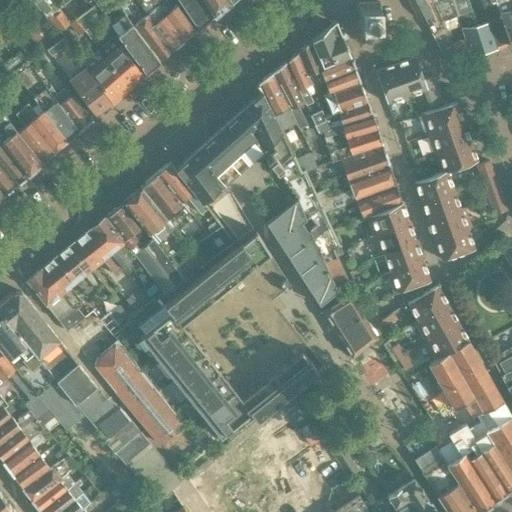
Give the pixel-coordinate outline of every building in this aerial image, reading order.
[(66,0),(32,0),(58,31),(69,23),(57,7),(66,0)] [(117,3),(115,0),(93,0),(103,13),(117,3)] [(137,0),(147,14),(173,49),(184,40),(154,0),(137,0)] [(165,0),(154,0),(184,40),(195,31),(177,5),(172,9),(165,0)] [(178,0),(197,29),(213,16),(202,0),(178,0)] [(202,0),(213,16),(231,1),(230,0),(202,0)] [(413,0),(424,21),(439,51),(445,62),(457,57),(451,46),(440,21),(430,0),(413,0)] [(430,0),(440,21),(457,16),(451,0),(430,0)] [(451,0),(457,16),(470,11),(466,0),(451,0)] [(493,0),(479,0),(488,23),(498,50),(511,45),(494,1),(493,0)] [(511,0),(497,0),(494,1),(511,45),(511,47),(511,46),(511,0)] [(379,2),(354,3),(356,28),(360,27),(360,37),(372,36),(371,27),(380,26),(379,2)] [(122,10),(124,13),(159,61),(171,51),(173,49),(147,14),(145,16),(137,23),(126,8),(122,10)] [(159,61),(124,13),(111,23),(125,41),(125,45),(145,72),(159,61)] [(81,14),(75,18),(84,30),(89,26),(81,14)] [(84,30),(75,18),(69,23),(78,34),(84,30)] [(326,28),(311,40),(321,67),(349,56),(344,41),(341,35),(335,21),(326,28)] [(488,23),(474,26),(483,52),(497,49),(497,50),(498,50),(488,23)] [(474,26),(461,28),(465,41),(469,54),(483,52),(474,26)] [(99,50),(104,58),(127,88),(143,74),(114,37),(99,50)] [(46,50),(51,56),(67,44),(63,39),(46,50)] [(310,41),(297,52),(310,84),(310,85),(318,82),(319,83),(320,82),(316,71),(322,69),(321,67),(311,40),(310,41)] [(465,41),(451,46),(457,57),(469,54),(465,41)] [(127,88),(104,58),(99,50),(83,64),(111,102),(127,88)] [(297,52),(285,62),(303,103),(304,102),(305,105),(313,102),(306,88),(305,86),(310,84),(297,52)] [(322,69),(316,71),(320,82),(324,81),(355,70),(354,67),(349,56),(321,67),(322,69)] [(415,57),(395,64),(406,96),(423,90),(426,89),(425,88),(423,80),(415,57)] [(285,62),(272,72),(294,124),(295,124),(298,130),(307,125),(298,105),(303,103),(285,62)] [(406,96),(395,64),(378,71),(389,102),(406,96)] [(69,80),(95,114),(111,102),(85,68),(69,80)] [(26,88),(35,81),(25,69),(15,76),(20,82),(26,88)] [(355,70),(324,81),(324,82),(328,92),(329,93),(360,82),(358,77),(357,75),(355,70)] [(257,83),(255,85),(261,91),(281,130),(294,124),(272,72),(257,83)] [(7,92),(20,82),(15,76),(3,87),(7,92)] [(432,76),(423,80),(425,88),(435,84),(432,76)] [(328,92),(322,94),(331,114),(337,112),(368,103),(360,82),(329,93),(328,92)] [(435,84),(425,88),(426,89),(423,90),(425,95),(437,90),(435,84)] [(46,88),(33,98),(43,110),(43,109),(67,140),(78,130),(58,104),(53,98),(48,90),(46,88)] [(51,88),(48,90),(53,98),(57,95),(51,88)] [(57,95),(53,98),(58,104),(72,94),(65,89),(57,95)] [(437,90),(425,95),(427,101),(439,96),(437,90)] [(170,161),(169,162),(201,202),(213,192),(224,182),(235,172),(264,147),(270,154),(271,153),(281,165),(293,155),(282,131),(282,132),(281,130),(261,91),(254,97),(205,139),(195,149),(185,157),(181,161),(182,161),(176,167),(170,161)] [(72,94),(58,104),(78,130),(91,119),(72,94)] [(441,102),(439,96),(427,101),(429,107),(441,102)] [(455,102),(420,114),(427,134),(431,133),(463,122),(455,102)] [(325,121),(315,126),(318,133),(322,132),(328,131),(328,129),(342,125),(373,116),(368,103),(337,112),(340,120),(329,123),(328,120),(325,121)] [(28,104),(21,109),(55,151),(67,140),(43,109),(43,110),(37,115),(28,104)] [(21,109),(14,115),(24,126),(18,132),(42,162),(55,151),(21,109)] [(320,110),(310,115),(315,126),(325,121),(320,110)] [(1,112),(0,112),(0,133),(4,138),(1,141),(28,174),(31,171),(42,162),(18,132),(1,112)] [(328,131),(322,132),(324,138),(331,136),(336,134),(336,133),(343,131),(345,139),(377,130),(374,119),(373,116),(342,125),(328,129),(328,131)] [(463,122),(431,133),(437,152),(469,141),(463,122)] [(333,143),(326,145),(328,152),(331,161),(336,160),(340,159),(351,154),(350,153),(382,143),(377,130),(345,139),(348,147),(340,149),(338,141),(333,143)] [(0,166),(16,184),(28,174),(1,141),(1,140),(0,139),(0,166)] [(437,152),(434,153),(440,172),(444,171),(444,172),(446,172),(476,161),(469,141),(437,152)] [(342,175),(330,179),(333,187),(348,181),(389,165),(384,149),(382,143),(350,153),(351,154),(340,159),(342,165),(346,176),(343,177),(342,175)] [(270,154),(264,159),(275,171),(281,165),(271,153),(270,154)] [(281,165),(275,171),(295,200),(296,200),(312,187),(304,169),(300,171),(293,155),(281,165)] [(476,165),(478,172),(491,168),(488,161),(476,165)] [(169,162),(156,173),(180,203),(186,198),(199,214),(206,209),(201,202),(169,162)] [(328,189),(315,194),(321,207),(323,212),(338,206),(354,199),(355,199),(395,184),(389,165),(348,181),(351,190),(338,195),(331,197),(328,189)] [(0,190),(3,195),(16,184),(0,166),(0,190)] [(478,172),(481,179),(493,175),(491,168),(478,172)] [(440,172),(414,182),(421,202),(453,190),(446,172),(444,172),(444,171),(440,172)] [(156,173),(140,187),(165,219),(175,231),(188,221),(183,215),(188,211),(180,203),(156,173)] [(481,179),(483,185),(495,181),(493,175),(481,179)] [(483,185),(485,192),(498,188),(495,181),(483,185)] [(395,184),(355,199),(356,202),(362,218),(366,217),(370,215),(401,203),(396,187),(395,184)] [(140,187),(122,202),(140,224),(142,226),(148,234),(152,239),(183,278),(201,264),(201,265),(202,264),(189,248),(175,231),(165,219),(140,187)] [(295,200),(266,223),(277,241),(321,207),(315,194),(312,187),(296,200),(295,200)] [(485,192),(489,202),(501,197),(498,188),(485,192)] [(453,190),(421,202),(428,221),(460,210),(453,190)] [(489,202),(491,208),(503,204),(501,197),(489,202)] [(122,202),(105,216),(122,240),(121,241),(122,243),(122,244),(132,254),(133,254),(143,246),(131,231),(140,224),(122,202)] [(370,215),(366,217),(373,235),(376,234),(408,223),(401,203),(370,215)] [(503,204),(491,208),(493,215),(506,211),(503,204)] [(330,226),(323,212),(321,207),(277,241),(288,259),(330,226)] [(460,210),(428,221),(428,222),(432,234),(435,240),(467,229),(470,227),(464,208),(460,210)] [(105,216),(90,229),(121,268),(125,265),(129,262),(126,259),(117,248),(122,244),(122,243),(121,241),(122,240),(105,216)] [(209,225),(203,229),(208,235),(220,227),(213,218),(207,222),(209,225)] [(376,234),(373,235),(379,254),(383,253),(415,242),(408,223),(376,234)] [(330,226),(288,259),(300,276),(322,258),(324,262),(336,257),(341,255),(343,254),(332,230),(330,226)] [(239,244),(138,326),(144,334),(140,337),(220,437),(224,434),(231,441),(317,372),(324,367),(271,301),(290,286),(255,231),(253,233),(249,228),(242,234),(235,239),(239,244)] [(75,241),(72,243),(92,268),(96,265),(102,260),(111,271),(114,274),(118,271),(121,268),(90,229),(75,241)] [(467,229),(435,240),(442,260),(474,249),(467,229)] [(415,242),(383,253),(390,272),(422,261),(415,242)] [(69,246),(55,257),(75,282),(88,298),(96,291),(83,276),(89,271),(92,268),(72,243),(69,246)] [(511,265),(511,253),(510,250),(503,253),(510,267),(511,265)] [(55,257),(41,269),(74,309),(76,308),(82,303),(69,287),(75,282),(55,257)] [(336,257),(324,262),(327,269),(339,264),(336,257)] [(322,258),(300,276),(319,306),(337,291),(336,289),(333,282),(330,276),(327,269),(324,262),(322,258)] [(390,272),(386,274),(393,294),(397,292),(429,281),(422,261),(390,272)] [(339,264),(327,269),(330,276),(342,270),(339,264)] [(41,269),(27,281),(46,306),(60,323),(66,331),(83,317),(76,308),(74,309),(41,269)] [(342,270),(330,276),(333,282),(345,277),(342,270)] [(345,277),(333,282),(336,289),(348,283),(345,277)] [(147,299),(159,289),(152,279),(139,289),(147,299)] [(436,285),(407,302),(417,321),(447,304),(436,285)] [(134,309),(147,299),(139,289),(125,300),(134,309)] [(14,292),(0,303),(0,314),(23,343),(24,342),(40,361),(56,380),(61,376),(77,363),(21,293),(14,292)] [(323,312),(352,358),(376,338),(349,295),(323,312)] [(417,321),(414,322),(424,340),(427,338),(457,321),(447,304),(417,321)] [(118,306),(108,312),(117,323),(125,316),(118,306)] [(117,323),(108,312),(98,319),(109,332),(117,323)] [(381,320),(385,326),(396,319),(391,313),(381,320)] [(0,349),(22,376),(21,377),(38,397),(56,380),(40,361),(24,342),(23,343),(0,314),(0,349)] [(427,338),(424,340),(435,359),(438,357),(467,340),(457,321),(427,338)] [(408,375),(406,377),(407,378),(417,396),(425,391),(439,383),(454,409),(463,404),(463,403),(478,394),(481,400),(477,403),(480,407),(484,404),(487,409),(502,400),(467,340),(438,357),(435,359),(428,363),(408,375)] [(159,444),(174,463),(199,444),(184,425),(116,341),(97,357),(93,366),(159,444)] [(391,348),(398,359),(404,355),(397,344),(391,348)] [(511,347),(498,355),(491,358),(490,359),(500,376),(511,398),(511,347)] [(0,350),(0,380),(10,372),(17,381),(31,400),(25,405),(29,410),(36,419),(48,409),(38,397),(21,377),(0,350)] [(404,355),(398,359),(404,370),(411,366),(404,355)] [(61,376),(56,380),(61,386),(66,393),(88,376),(77,363),(61,376)] [(88,376),(66,393),(76,405),(97,388),(88,376)] [(97,388),(76,405),(84,415),(85,416),(105,398),(97,388)] [(478,394),(463,403),(463,404),(472,418),(476,415),(511,472),(511,416),(502,400),(487,409),(484,404),(480,407),(477,403),(481,400),(478,394)] [(105,398),(85,416),(95,428),(98,425),(115,410),(119,407),(105,398)] [(0,427),(13,419),(12,417),(11,418),(3,407),(0,409),(0,427)] [(98,425),(95,428),(105,440),(125,423),(129,420),(119,407),(115,410),(98,425)] [(36,419),(42,426),(43,425),(54,416),(50,411),(48,409),(36,419)] [(13,419),(0,427),(0,444),(32,421),(36,419),(29,410),(25,413),(17,418),(18,420),(19,421),(16,423),(13,419)] [(462,424),(463,425),(506,490),(511,485),(511,472),(476,415),(472,418),(462,424)] [(32,421),(0,444),(0,459),(1,461),(39,433),(44,429),(42,426),(36,419),(32,421)] [(125,423),(105,440),(114,452),(118,449),(139,431),(129,420),(125,423)] [(463,425),(453,431),(494,499),(506,490),(463,425)] [(44,429),(39,433),(44,439),(50,435),(44,429)] [(118,449),(114,452),(124,463),(148,443),(139,431),(118,449)] [(460,454),(446,463),(477,511),(494,499),(453,431),(448,434),(460,454)] [(39,433),(1,461),(12,476),(38,458),(39,457),(34,450),(32,448),(44,440),(39,433)] [(148,443),(124,463),(127,467),(131,464),(151,446),(148,443)] [(434,444),(413,458),(421,470),(437,495),(448,511),(475,511),(477,511),(446,463),(437,448),(434,444)] [(358,471),(345,451),(335,458),(347,476),(348,478),(358,471)] [(46,470),(21,488),(30,501),(67,474),(66,473),(75,465),(75,464),(76,464),(68,455),(67,455),(67,456),(50,467),(46,470)] [(38,458),(12,476),(21,488),(46,470),(38,458)] [(67,474),(30,501),(39,511),(75,484),(67,474)] [(401,487),(387,496),(396,511),(437,511),(430,500),(428,501),(426,497),(427,497),(415,479),(414,480),(413,479),(401,487)] [(75,484),(39,511),(58,511),(83,494),(77,486),(81,483),(79,481),(75,484)] [(0,493),(0,511),(10,511),(12,510),(0,493)] [(83,494),(58,511),(78,511),(83,509),(90,503),(83,494)] [(334,511),(370,511),(368,509),(359,495),(334,511)] [(396,511),(387,496),(368,509),(370,511),(396,511)]
